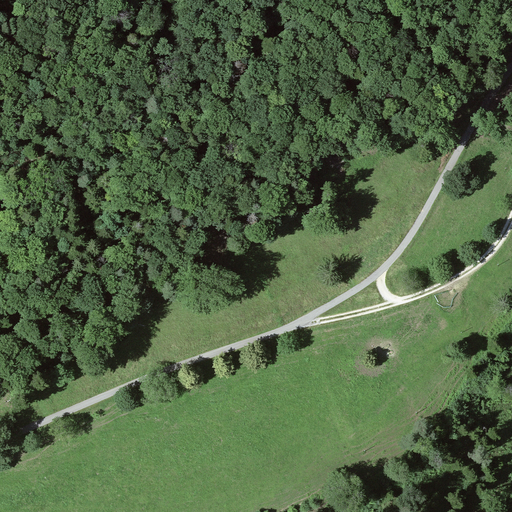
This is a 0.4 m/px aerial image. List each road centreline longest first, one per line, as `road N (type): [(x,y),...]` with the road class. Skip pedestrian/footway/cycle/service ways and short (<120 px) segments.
road 1 (unclassified): [(0,440),(284,328),(370,279),(415,228),(511,66)]
road 2 (track): [(381,270),(388,295),(410,298),(477,264),(511,217)]
